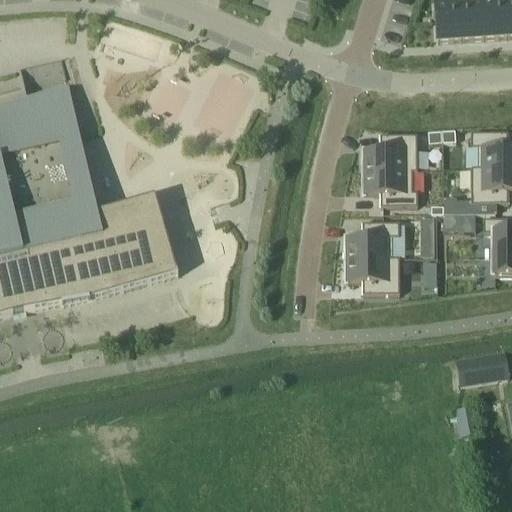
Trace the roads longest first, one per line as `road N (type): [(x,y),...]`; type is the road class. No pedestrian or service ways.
road 1 (residential): [(349,74),(315,195),(305,317)]
road 2 (residential): [(349,74),(170,0)]
road 3 (residential): [(511,79),(421,84),(349,74)]
